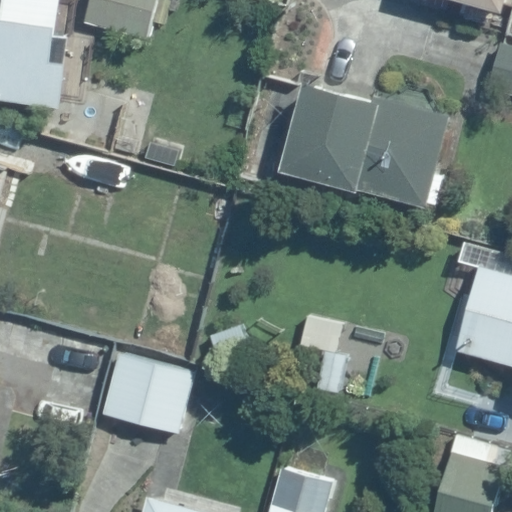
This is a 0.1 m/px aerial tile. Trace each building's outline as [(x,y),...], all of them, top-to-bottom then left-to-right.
[(0,98),(56,106),(64,38),(50,36),(54,0),(2,0),(0,19),(0,98)] [(91,0),(86,21),(147,38),(157,0),(91,0)] [(451,0),(500,13),(503,0),(451,0)] [(511,46),(501,43),(488,89),(511,94),(511,46)] [(304,83),(278,172),(352,193),(355,185),(424,204),(449,116),(374,94),(371,103),(304,83)] [(37,134),(27,173),(104,193),(114,155),(37,134)] [(511,278),(481,270),(458,351),(511,365),(511,278)] [(253,321),(215,327),(219,355),(258,349),(253,321)] [(117,355),(102,414),(177,434),(193,374),(117,355)] [(435,511),(492,511),(506,459),(453,445),(435,511)] [(282,468),(269,511),(325,511),(334,483),(282,468)] [(206,511),(146,497),(142,511),(206,511)]
